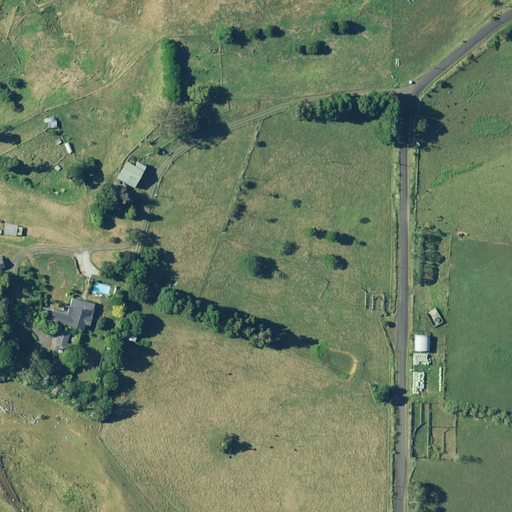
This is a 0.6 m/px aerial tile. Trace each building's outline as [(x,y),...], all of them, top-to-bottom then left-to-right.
[(57,127),(56,117),(48,117),(48,127),(57,127)] [(127,162),(117,178),(114,184),(119,187),(122,181),(133,188),(145,167),(137,162),(135,167),(127,162)] [(18,225),(6,223),(4,234),(21,236),(23,227),(17,227),(18,225)] [(96,305),(72,298),(70,307),(64,305),(62,312),(53,309),(50,320),(84,330),(86,323),(90,324),(96,305)] [(70,333),(59,329),(53,351),(63,354),(70,333)] [(129,333),(127,339),(135,342),(137,336),(129,333)] [(429,351),(429,336),(417,336),(416,350),(429,351)]
